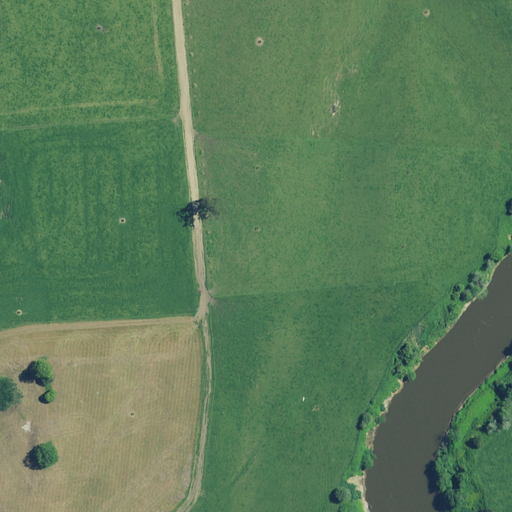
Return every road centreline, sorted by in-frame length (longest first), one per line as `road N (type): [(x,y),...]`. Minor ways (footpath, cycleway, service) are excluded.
road 1 (track): [(197,289),(173,0)]
road 2 (track): [(148,511),(187,471),(204,373),(197,289)]
road 3 (track): [(0,306),(197,289)]
